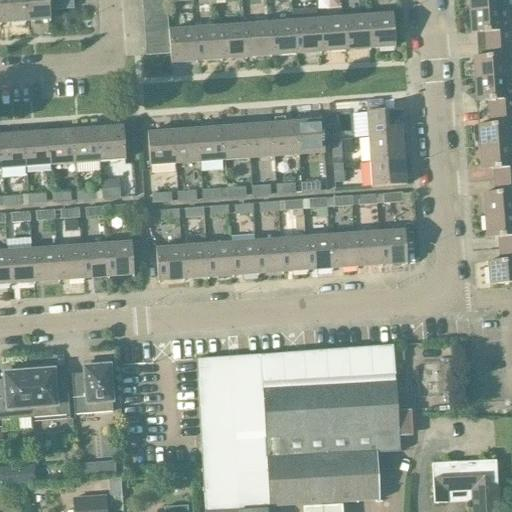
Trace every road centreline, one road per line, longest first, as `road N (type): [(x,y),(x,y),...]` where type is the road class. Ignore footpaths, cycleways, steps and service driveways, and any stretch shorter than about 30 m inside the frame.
road 1 (residential): [(0,330),(447,301)]
road 2 (residential): [(447,301),(427,0)]
road 3 (residential): [(0,73),(97,66),(109,56),(105,0)]
